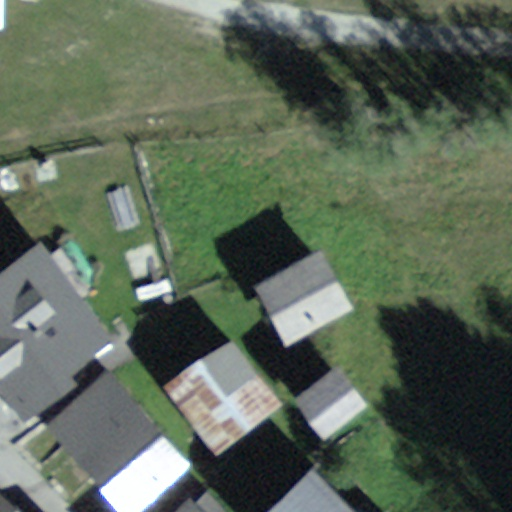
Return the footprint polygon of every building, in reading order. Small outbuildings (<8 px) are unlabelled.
[(133,339),(63,244),(0,290),(0,373),(30,415),(133,339)] [(345,249),(276,279),(303,342),(372,311),(345,249)] [(297,407),(251,339),(178,387),(224,455),(297,407)] [(384,409),(360,366),(312,392),(336,435),(384,409)] [(197,458),(122,368),(59,420),(134,510),(197,458)] [(365,511),(329,472),(285,511),(365,511)] [(33,511),(11,489),(0,500),(0,511),(33,511)] [(214,511),(200,498),(186,511),(214,511)]
